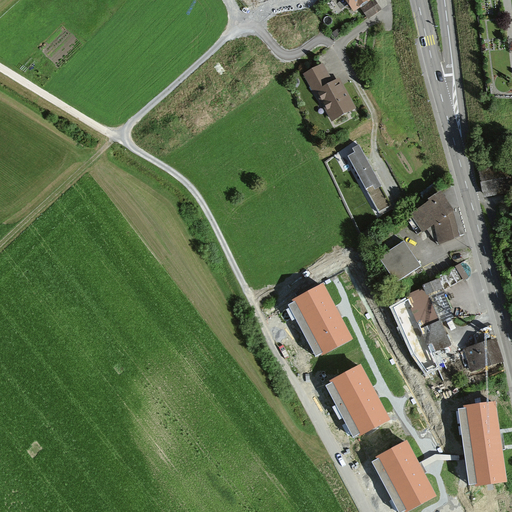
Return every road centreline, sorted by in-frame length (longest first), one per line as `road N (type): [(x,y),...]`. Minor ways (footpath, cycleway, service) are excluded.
road 1 (track): [(291,374),(186,181),(119,136)]
road 2 (tertiary): [(511,352),(448,120)]
road 3 (track): [(226,0),(232,17),(219,46),(119,136)]
road 4 (track): [(0,242),(119,136)]
road 5 (residential): [(368,511),(291,374)]
road 6 (track): [(119,136),(0,62)]
road 7 (residential): [(366,102),(338,46),(387,11),(387,0)]
road 8 (tertiary): [(448,120),(418,0)]
road 9 (tertiary): [(443,0),(453,75),(448,120)]
